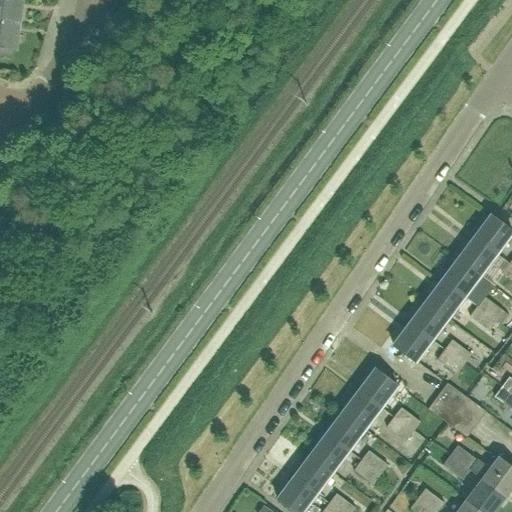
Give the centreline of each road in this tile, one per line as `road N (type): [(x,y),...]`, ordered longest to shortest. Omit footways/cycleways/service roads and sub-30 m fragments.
road 1 (tertiary): [(56,511),(438,0)]
road 2 (residential): [(198,511),(495,79)]
